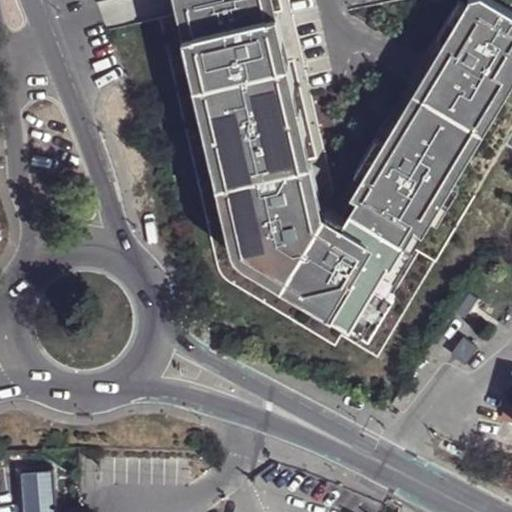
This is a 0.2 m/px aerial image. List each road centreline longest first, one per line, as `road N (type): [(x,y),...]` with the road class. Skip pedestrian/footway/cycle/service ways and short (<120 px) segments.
road 1 (secondary): [(129,381),(345,443)]
road 2 (secondary): [(345,443),(160,326)]
road 3 (tertiary): [(113,248),(105,190),(54,54)]
road 4 (tertiary): [(1,69),(36,257)]
road 5 (secondary): [(471,511),(345,443)]
